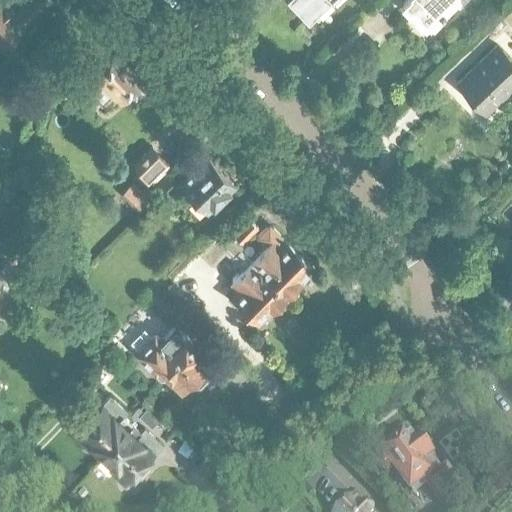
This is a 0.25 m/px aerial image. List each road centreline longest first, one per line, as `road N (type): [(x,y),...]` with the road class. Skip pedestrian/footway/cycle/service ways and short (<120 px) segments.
road 1 (residential): [(184,0),(317,134),(440,297)]
road 2 (residential): [(231,511),(440,297)]
road 3 (residential): [(440,297),(511,395)]
